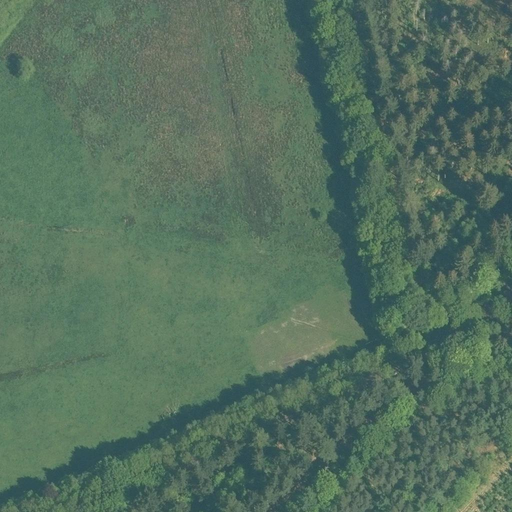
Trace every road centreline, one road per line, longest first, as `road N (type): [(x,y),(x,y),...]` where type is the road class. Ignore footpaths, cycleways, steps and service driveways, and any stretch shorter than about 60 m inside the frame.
road 1 (tertiary): [(71,511),(433,351),(511,292)]
road 2 (track): [(418,283),(511,192)]
